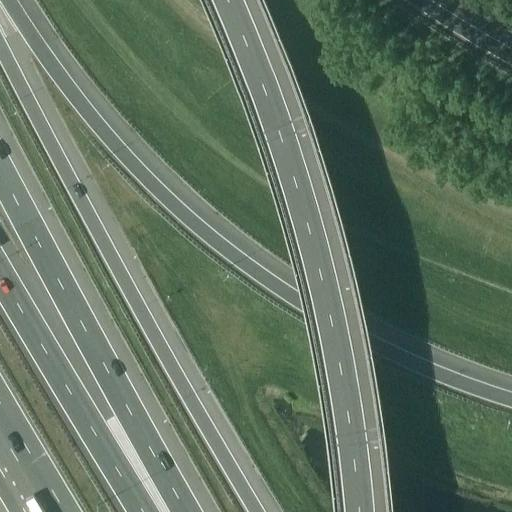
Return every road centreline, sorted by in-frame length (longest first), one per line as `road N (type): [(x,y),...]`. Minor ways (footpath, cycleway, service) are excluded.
road 1 (motorway): [(511,401),(392,356),(230,254),(115,147),(5,0)]
road 2 (motorway): [(354,511),(344,395),(315,265),(291,172),(227,0)]
road 3 (motorway): [(250,511),(0,49)]
road 4 (motorway): [(178,511),(0,174)]
road 5 (motorway): [(152,511),(0,274)]
